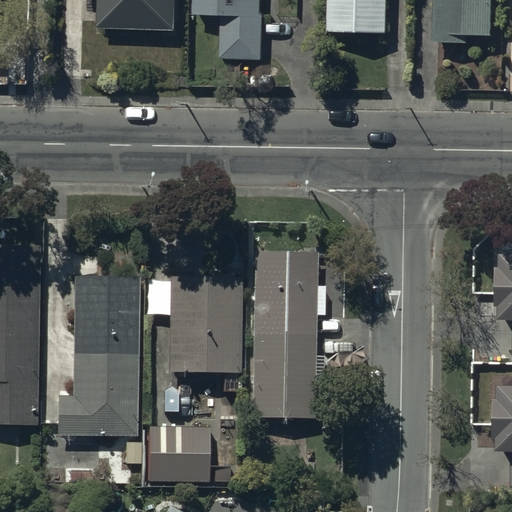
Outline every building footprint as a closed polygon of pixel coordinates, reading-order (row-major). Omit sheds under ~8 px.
[(98,0),(98,30),(177,31),(176,0),(98,0)] [(194,0),(194,16),(221,16),(221,60),(262,60),(262,0),(194,0)] [(329,0),(328,32),(387,33),(387,0),(329,0)] [(435,0),(434,43),(469,44),(469,35),(492,36),(493,0),(435,0)] [(38,248),(0,247),(0,426),(36,427),(38,248)] [(511,251),(497,252),(494,454),(511,454),(511,251)] [(316,256),(253,255),(250,418),(313,419),(313,393),(326,393),(327,358),(313,358),(314,318),(323,318),(324,287),(315,287),(316,256)] [(135,437),(137,279),(72,278),(70,398),(57,398),(56,435),(135,437)] [(240,280),(168,279),(167,374),(239,374),(240,280)] [(208,429),(148,428),(147,483),(208,484),(208,429)] [(511,471),(499,471),(499,489),(511,489),(511,471)]
